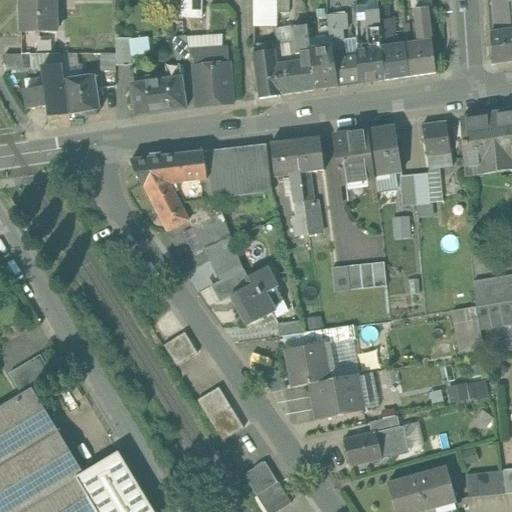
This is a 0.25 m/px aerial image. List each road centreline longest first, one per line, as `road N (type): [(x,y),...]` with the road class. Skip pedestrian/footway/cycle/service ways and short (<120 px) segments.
road 1 (residential): [(83,146),(338,511)]
road 2 (residential): [(83,146),(476,87)]
road 3 (residential): [(0,228),(173,511)]
